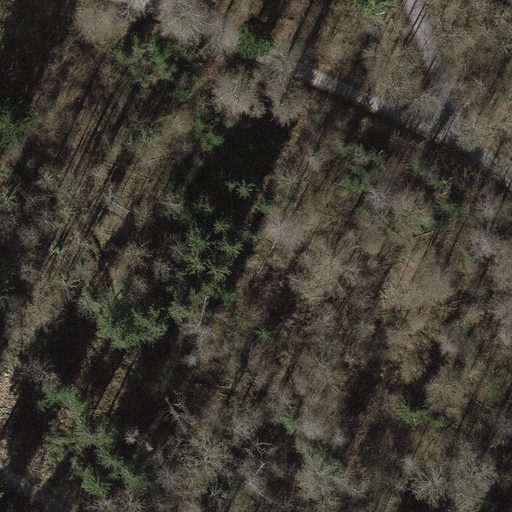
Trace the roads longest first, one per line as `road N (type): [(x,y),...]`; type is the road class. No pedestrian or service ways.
road 1 (track): [(511,176),(458,142),(136,0)]
road 2 (track): [(458,142),(414,0)]
